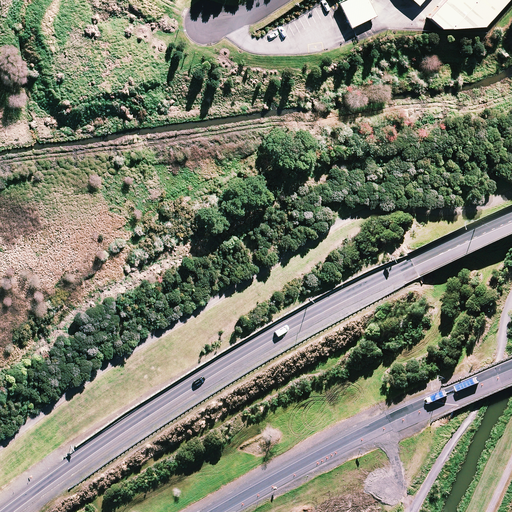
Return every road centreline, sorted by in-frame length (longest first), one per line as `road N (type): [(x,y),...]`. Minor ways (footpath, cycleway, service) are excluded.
road 1 (trunk): [(10,511),(270,338),(511,217)]
road 2 (trunk): [(511,366),(352,437),(213,511)]
